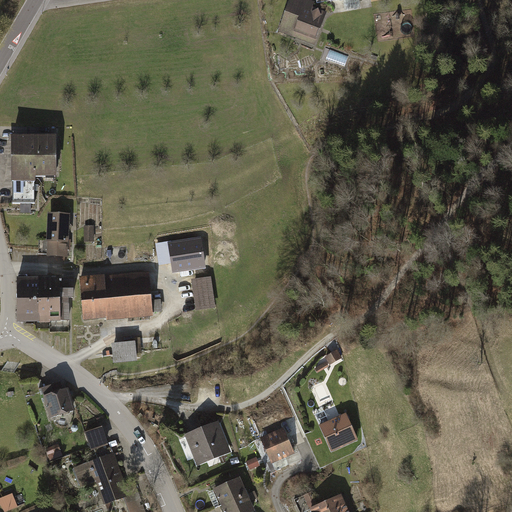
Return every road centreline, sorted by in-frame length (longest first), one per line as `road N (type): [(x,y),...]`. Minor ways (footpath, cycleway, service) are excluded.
road 1 (track): [(511,158),(469,189),(373,311),(315,346),(258,398),(221,406)]
road 2 (residential): [(8,332),(106,399),(173,511)]
road 3 (track): [(457,281),(510,420)]
